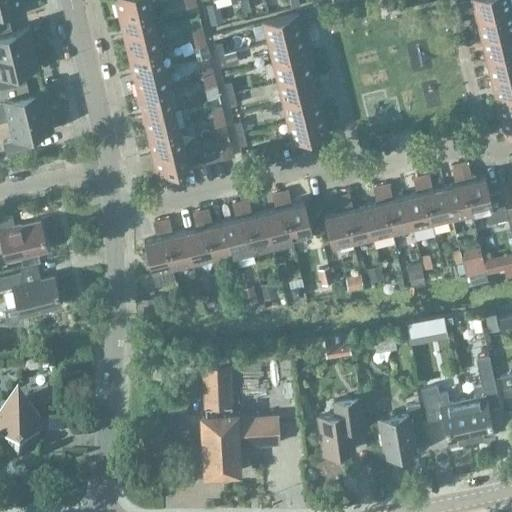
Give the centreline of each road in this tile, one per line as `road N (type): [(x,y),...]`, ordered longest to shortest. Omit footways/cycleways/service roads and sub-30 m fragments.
road 1 (residential): [(120,227),(369,159),(511,141)]
road 2 (residential): [(104,511),(120,227)]
road 3 (residential): [(113,164),(74,0)]
road 4 (unknown): [(486,144),(467,13)]
